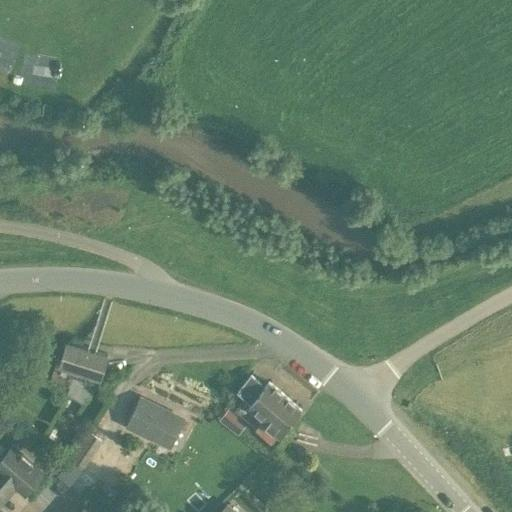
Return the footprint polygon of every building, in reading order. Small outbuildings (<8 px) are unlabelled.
[(96,47),(109,29),(80,8),(67,26),(96,47)] [(46,65),(47,29),(24,29),(23,64),(46,65)] [(109,354),(68,341),(62,362),(57,361),(51,377),(70,384),(71,383),(73,374),(74,375),(86,379),(88,372),(102,376),(109,354)] [(84,401),(99,383),(86,379),(74,375),(73,374),(71,383),(70,384),(68,392),(84,401)] [(252,374),(240,389),(253,400),(251,403),(264,414),(262,417),(281,433),(303,408),(270,380),(266,385),(252,374)] [(142,396),(134,413),(129,423),(172,444),(185,417),(142,396)] [(237,417),(231,412),(228,409),(219,420),(229,428),(229,427),(237,417)] [(85,468),(103,439),(92,432),(74,461),(85,468)] [(0,487),(7,479),(25,494),(44,472),(12,444),(0,458),(0,487)]
